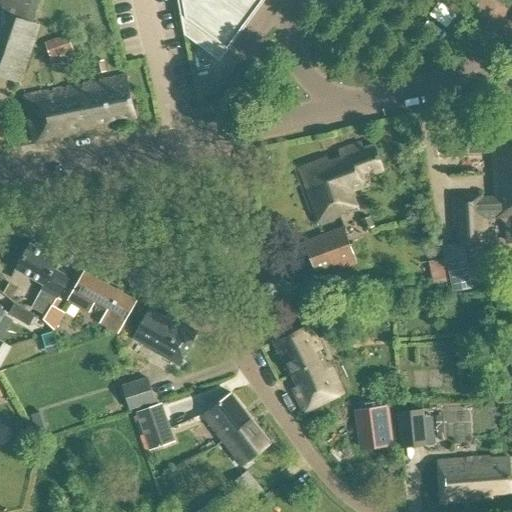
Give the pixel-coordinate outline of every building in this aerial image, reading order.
[(0,0),(0,46),(26,56),(34,31),(44,0),(0,0)] [(183,0),(187,18),(227,47),(262,0),(183,0)] [(54,57),(73,49),(68,36),(49,43),(54,57)] [(97,74),(107,72),(105,62),(95,64),(97,74)] [(137,116),(128,74),(25,95),(36,141),(46,139),(46,141),(62,138),(60,129),(72,126),(75,136),(113,128),(112,121),(137,116)] [(200,77),(205,97),(217,94),(212,74),(200,77)] [(511,135),(489,136),(494,203),(511,202),(510,195),(511,194),(511,135)] [(372,179),(386,174),(377,147),(364,152),(362,146),(339,154),(342,161),(330,166),(328,158),(296,169),(316,227),(360,211),(354,193),(370,187),(372,179)] [(460,244),(464,244),(488,244),(487,218),(495,218),(509,217),(510,243),(511,242),(511,194),(510,195),(511,202),(494,203),(486,204),(485,197),(454,198),(456,232),(459,232),(460,244)] [(377,227),(372,216),(362,220),(366,231),(377,227)] [(316,273),(338,265),(340,271),(359,264),(357,259),(344,226),(304,241),(316,273)] [(69,278),(55,270),(60,261),(32,244),(17,269),(43,285),(41,289),(57,298),(69,278)] [(446,283),(441,259),(430,261),(435,285),(446,283)] [(467,261),(448,264),(453,292),(472,289),(467,261)] [(89,314),(92,309),(95,305),(107,312),(101,323),(119,334),(137,302),(85,272),(68,302),(89,314)] [(43,319),(54,331),(64,314),(56,310),(60,302),(54,299),(49,307),(43,319)] [(43,319),(49,307),(37,301),(31,313),(43,319)] [(44,321),(30,314),(16,306),(11,317),(12,317),(39,332),(44,321)] [(0,339),(12,317),(11,317),(5,313),(6,312),(0,308),(0,339)] [(132,340),(178,367),(196,336),(150,308),(132,340)] [(320,350),(323,349),(312,325),(275,342),(297,388),(291,391),(303,416),(346,397),(329,362),(326,363),(320,350)] [(53,332),(41,336),(47,356),(59,352),(53,332)] [(0,367),(11,348),(0,341),(0,367)] [(130,410),(156,402),(148,377),(123,385),(130,410)] [(203,417),(243,467),(271,445),(232,395),(203,417)] [(165,404),(137,414),(150,452),(178,442),(165,404)] [(388,405),(355,410),(357,429),(360,449),(361,452),(379,449),(394,447),(390,423),(388,405)] [(403,452),(427,449),(424,414),(400,416),(403,452)] [(511,493),(511,487),(510,460),(490,462),(490,460),(438,465),(441,507),(456,506),(456,497),(468,496),(469,502),(492,500),(491,495),(511,493)] [(200,511),(231,511),(251,502),(245,495),(241,489),(238,491),(200,511)]
